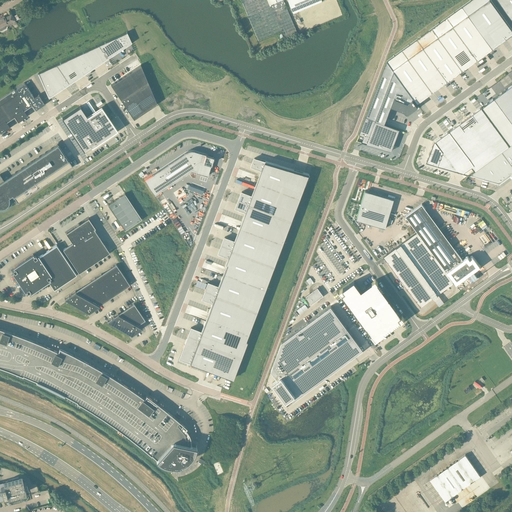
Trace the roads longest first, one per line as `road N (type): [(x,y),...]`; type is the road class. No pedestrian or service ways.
road 1 (unclassified): [(0,255),(181,135),(237,146)]
road 2 (unclassified): [(152,365),(237,146)]
road 3 (unclassified): [(421,331),(338,219),(356,159)]
road 4 (secondary): [(152,511),(74,445),(0,412)]
road 5 (unclassified): [(493,392),(371,479),(343,477)]
road 6 (tertiary): [(343,477),(365,377),(421,331)]
road 7 (unclassified): [(403,173),(420,127),(511,61)]
road 8 (unclassified): [(6,226),(136,138)]
road 9 (secondary): [(0,431),(120,511)]
